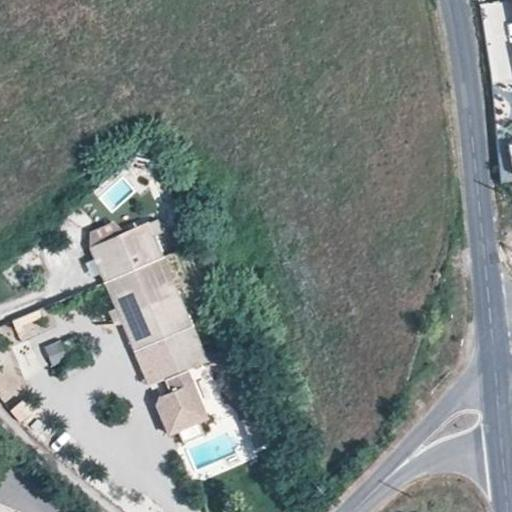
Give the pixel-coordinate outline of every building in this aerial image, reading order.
[(104,283),(164,257),(149,221),(89,247),(104,283)] [(209,362),(164,257),(104,283),(148,388),(163,381),(169,379),(175,392),(169,394),(159,398),(156,407),(168,436),(206,420),(186,372),(209,362)] [(30,339),(11,347),(25,380),(43,372),(30,339)] [(64,340),(45,347),(51,364),(70,357),(64,340)] [(169,379),(163,381),(169,394),(175,392),(169,379)] [(269,406),(238,420),(252,450),(282,436),(269,406)]
